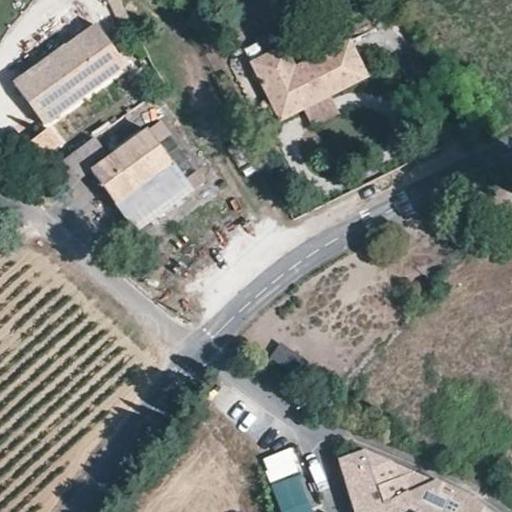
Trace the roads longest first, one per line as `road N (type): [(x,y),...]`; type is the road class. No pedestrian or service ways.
road 1 (tertiary): [(511,147),(274,272),(193,344)]
road 2 (residential): [(0,190),(193,344)]
road 3 (tertiary): [(193,344),(69,511)]
road 4 (residential): [(320,437),(352,437),(462,487),(497,511)]
road 5 (residential): [(193,344),(320,437)]
